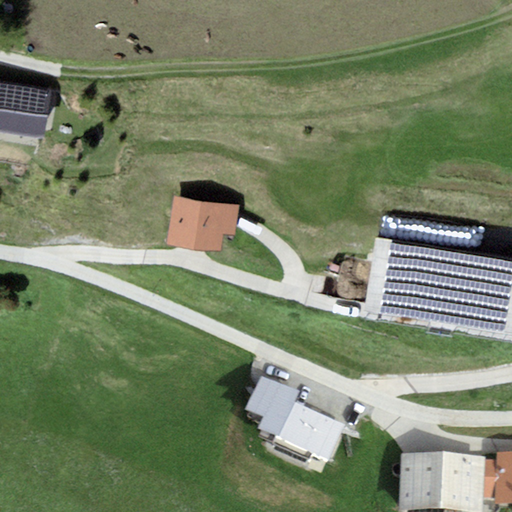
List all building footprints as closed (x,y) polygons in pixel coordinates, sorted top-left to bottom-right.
[(54,89),(0,81),(0,133),(46,140),(54,89)] [(240,205),(174,196),(167,245),(222,252),(224,235),(236,236),(240,205)] [(511,258),(375,238),(364,311),(511,333),(511,258)] [(300,399),(262,383),(244,424),(263,432),(258,445),(329,474),(347,432),(295,410),(300,399)] [(497,464),(402,460),(399,511),(482,511),(483,506),(495,506),(497,464)] [(511,511),(511,460),(497,460),(497,464),(495,506),(494,511),(511,511)]
